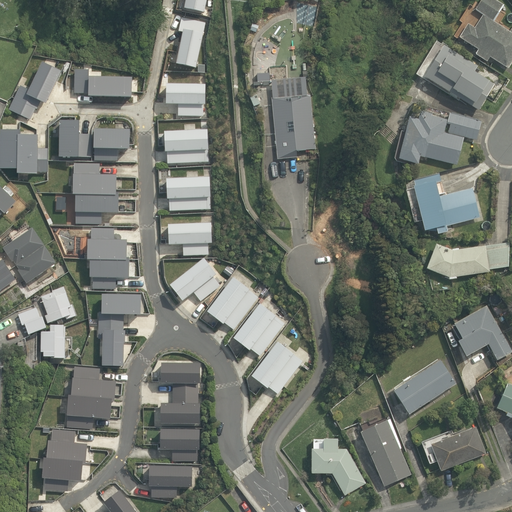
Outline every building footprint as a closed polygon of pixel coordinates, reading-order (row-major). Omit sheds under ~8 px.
[(185,0),(184,9),(205,13),(207,0),(185,0)] [(484,15),(495,21),(505,5),(496,0),(482,0),(476,10),(484,15)] [(315,5),(297,3),(296,22),(314,24),(315,5)] [(490,58),(509,69),(511,64),(511,32),(510,31),(495,21),(484,15),(475,28),(469,24),(460,38),(479,50),(476,54),(488,62),(490,58)] [(179,32),(183,32),(176,64),(196,68),(206,22),(182,17),(179,32)] [(445,45),(426,77),(480,111),(496,85),(476,72),(479,66),(445,45)] [(37,110),(41,102),(46,104),(62,72),(43,63),(29,90),(21,86),(9,110),(30,120),(36,109),(37,110)] [(288,66),(272,67),(273,78),(289,77),(288,66)] [(255,81),(271,80),(270,67),(254,68),(255,81)] [(88,97),(131,97),(132,78),(89,77),(89,70),(75,70),(74,93),(88,93),(88,97)] [(316,149),(311,95),(307,95),(307,91),(311,91),(309,84),(307,85),(306,77),(272,80),(272,90),(273,99),(272,99),(278,160),(298,157),(297,151),(316,149)] [(272,90),(272,80),(253,82),(254,92),(272,90)] [(203,105),(205,105),(205,85),(167,84),(166,104),(178,105),(178,116),(203,116),(203,105)] [(421,156),(457,165),(464,139),(444,133),(447,120),(432,116),(433,114),(421,111),(419,118),(410,116),(399,159),(419,165),(421,156)] [(477,141),(482,121),(451,113),(448,124),(451,125),(448,133),(477,141)] [(79,157),(91,157),(92,135),(79,135),(80,121),(60,121),(59,157),(79,157)] [(94,129),(94,149),(95,149),(95,161),(117,162),(118,149),(129,150),(130,130),(94,129)] [(0,130),(0,153),(0,169),(17,169),(17,174),(37,174),(37,172),(47,172),(48,149),(38,149),(38,135),(20,135),(20,130),(0,130)] [(207,130),(164,132),(165,152),(167,152),(168,164),(209,162),(207,130)] [(73,195),(76,195),(75,213),(76,213),(76,224),(102,225),(102,213),(119,213),(119,193),(116,193),(117,175),(99,175),(100,164),(74,163),(73,195)] [(447,226),(480,217),(473,189),(446,195),(446,193),(440,195),(437,183),(442,182),(440,174),(414,180),(415,185),(415,186),(426,231),(437,228),(439,234),(448,232),(447,226)] [(211,209),(210,177),(167,179),(167,200),(169,200),(170,211),(211,209)] [(0,217),(5,213),(6,214),(17,202),(0,185),(0,217)] [(212,244),(211,223),(168,225),(169,245),(183,245),(183,256),(209,255),(208,244),(212,244)] [(28,284),(58,263),(34,228),(4,248),(12,262),(14,261),(20,270),(18,271),(28,284)] [(114,240),(114,229),(91,228),(91,240),(88,240),(87,260),(90,260),(90,277),(93,278),(93,289),(116,290),(116,278),(129,278),(129,258),(127,258),(127,240),(114,240)] [(490,269),(509,267),(510,242),(460,250),(459,248),(452,249),(453,250),(437,244),(427,269),(450,278),(450,280),(458,279),(457,277),(491,272),(490,269)] [(217,275),(203,258),(170,285),(182,302),(193,293),(201,302),(220,286),(213,277),(217,275)] [(3,260),(0,262),(0,291),(17,280),(3,260)] [(234,330),(258,298),(249,291),(249,290),(233,277),(207,312),(223,324),(225,323),(234,330)] [(48,315),(45,316),(48,324),(66,317),(67,320),(77,316),(73,305),(71,305),(65,287),(52,291),(53,293),(42,297),(48,315)] [(124,315),(141,315),(141,295),(102,294),(102,312),(99,312),(98,339),(103,339),(103,366),(123,366),(124,343),(125,343),(125,331),(123,331),(124,315)] [(260,356),(285,324),(259,304),(233,338),(250,351),(251,349),(260,356)] [(498,360),(511,352),(511,351),(487,306),(455,324),(463,338),(459,341),(467,357),(489,344),(498,360)] [(30,335),(48,328),(44,317),(42,318),(38,307),(19,314),(23,326),(26,325),(30,335)] [(52,325),(52,332),(42,332),(42,352),(45,352),(44,357),(51,357),(51,358),(67,358),(67,327),(66,327),(66,325),(52,325)] [(278,394),(303,361),(277,342),(251,377),(267,389),(269,387),(278,394)] [(410,415),(456,384),(441,360),(394,390),(410,415)] [(161,403),(160,424),(200,424),(200,403),(198,403),(199,384),(200,384),(201,363),(161,363),(161,383),(173,384),(172,403),(161,403)] [(99,380),(100,369),(75,367),(72,396),(69,396),(66,427),(92,429),(93,418),(110,420),(112,402),(114,402),(116,382),(99,380)] [(511,384),(509,383),(497,408),(508,413),(507,415),(511,418),(511,417),(511,384)] [(391,419),(361,432),(385,486),(412,475),(401,449),(402,448),(391,419)] [(442,471),(487,453),(477,426),(452,436),(451,434),(446,436),(447,438),(432,444),(442,471)] [(200,430),(161,429),(161,435),(160,435),(160,450),(173,450),(172,461),(197,461),(198,450),(199,450),(200,430)] [(74,443),(75,432),(53,430),(51,441),(49,441),(47,458),(44,458),(42,478),(46,478),(45,490),(68,492),(69,480),(81,482),(83,464),(86,464),(87,444),(74,443)] [(325,449),(313,448),(312,474),(333,474),(345,496),(367,483),(348,449),(338,449),(339,439),(325,439),(325,449)] [(192,467),(149,466),(149,472),(149,486),(151,486),(152,498),(177,498),(177,487),(192,487),(192,467)] [(136,511),(119,490),(104,503),(110,511),(109,511),(136,511)]
